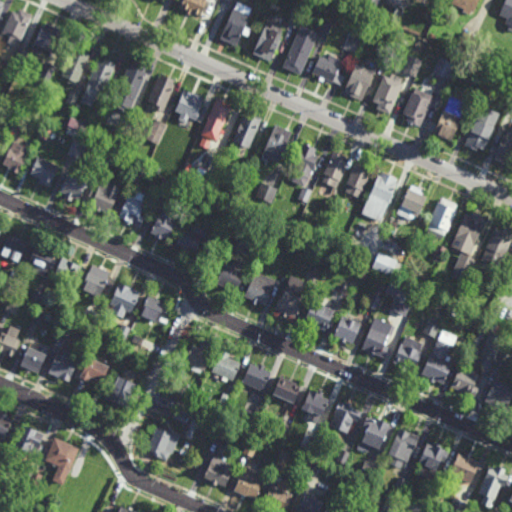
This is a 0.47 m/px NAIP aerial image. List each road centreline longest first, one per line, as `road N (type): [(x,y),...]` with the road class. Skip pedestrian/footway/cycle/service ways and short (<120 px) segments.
road 1 (residential): [(511,445),(224,321),(180,278),(0,199)]
road 2 (residential): [(63,0),(511,200)]
road 3 (residential): [(206,511),(143,484),(98,429),(0,385)]
road 4 (residential): [(195,295),(121,456)]
